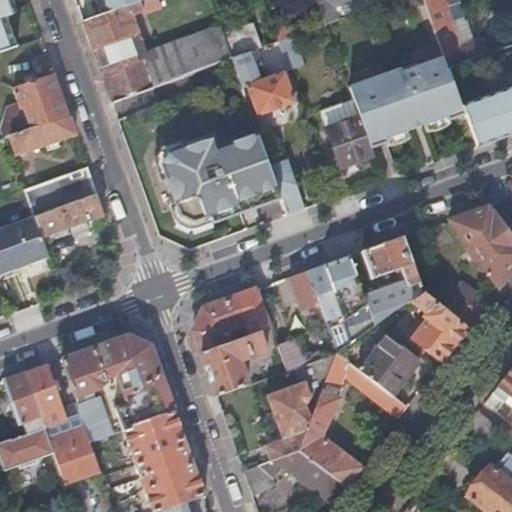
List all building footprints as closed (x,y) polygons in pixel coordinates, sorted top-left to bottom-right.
[(0,0),(0,52),(14,47),(3,17),(10,15),(3,0),(0,0)] [(155,0),(145,0),(144,1),(107,14),(82,22),(101,75),(147,58),(144,53),(132,17),(142,13),(143,15),(159,10),(155,0)] [(144,1),(143,0),(102,0),(107,14),(144,1)] [(316,0),(325,23),(338,19),(335,11),(341,9),(343,14),(359,8),(360,11),(389,0),(316,0)] [(421,0),(442,57),(446,68),(490,53),(484,37),(459,46),(443,0),(421,0)] [(222,35),(230,58),(256,49),(260,47),(252,24),(222,35)] [(101,75),(110,101),(230,58),(222,35),(219,26),(144,53),(147,58),(101,75)] [(285,26),(274,31),(277,41),(289,37),(285,26)] [(289,37),(277,41),(288,70),(304,65),(293,35),(289,37)] [(463,114),(475,147),(511,133),(511,44),(490,53),(446,68),(463,114)] [(256,49),(230,58),(241,89),(246,87),(257,117),(294,104),(283,73),(267,79),(256,49)] [(389,73),(348,88),(353,101),(359,118),(370,148),(383,143),(384,142),(383,139),(406,131),(408,130),(420,125),(423,125),(423,124),(445,116),(446,120),(463,114),(446,68),(442,57),(416,67),(415,63),(389,73)] [(67,117),(53,76),(13,90),(19,108),(6,112),(1,129),(4,139),(11,137),(67,117)] [(246,87),(241,89),(252,119),(257,117),(246,87)] [(328,129),(359,118),(353,101),(322,112),(328,129)] [(74,135),(67,117),(11,137),(17,155),(45,145),(47,152),(52,150),(50,143),(56,141),(74,135)] [(340,167),(373,156),(370,148),(359,118),(328,129),(327,129),(340,167)] [(277,189),(275,184),(258,137),(258,136),(217,151),(213,139),(182,149),(169,154),(163,168),(168,182),(176,204),(180,217),(194,223),(207,218),(238,207),(237,204),(277,189)] [(50,143),(52,150),(59,148),(56,141),(50,143)] [(169,154),(182,149),(180,143),(164,149),(156,167),(162,184),(168,182),(163,168),(169,154)] [(86,168),(23,190),(33,218),(96,196),(86,168)] [(280,199),(283,208),(298,202),(290,179),(275,184),(277,189),(280,199)] [(19,180),(7,185),(21,223),(33,218),(23,190),(19,180)] [(240,213),(280,199),(277,189),(237,204),(238,207),(240,213)] [(96,196),(33,218),(42,243),(55,238),(53,232),(102,215),(96,196)] [(209,224),(207,218),(194,223),(180,217),(176,204),(170,206),(176,222),(193,230),(209,224)] [(488,208),(450,222),(469,249),(466,251),(474,262),(478,259),(499,288),(511,271),(511,239),(494,213),(492,214),(488,208)] [(20,223),(0,230),(0,274),(48,258),(42,243),(33,218),(21,223),(20,223)] [(411,302),(421,295),(402,239),(363,253),(372,280),(401,270),(409,293),(406,294),(402,283),(365,296),(376,326),(379,323),(409,301),(411,302)] [(365,296),(348,258),(325,267),(337,301),(339,305),(365,296)] [(67,266),(53,271),(62,296),(77,291),(67,266)] [(337,301),(325,267),(309,272),(321,307),(337,301)] [(321,307),(309,272),(276,284),(284,305),(299,300),(303,314),(321,307)] [(462,283),(441,310),(467,330),(488,303),(462,283)] [(263,334),(274,330),(260,290),(204,310),(194,331),(203,355),(230,345),(233,344),(228,330),(239,326),(244,340),(263,334)] [(441,310),(421,295),(411,302),(427,315),(428,319),(412,341),(441,363),(467,330),(441,310)] [(353,344),(376,326),(365,296),(339,305),(353,344)] [(338,355),(353,344),(339,305),(337,301),(321,307),(338,355)] [(230,345),(203,355),(218,398),(250,386),(241,361),(269,351),(263,334),(244,340),(234,344),(233,344),(230,345)] [(90,445),(91,445),(115,436),(101,397),(96,399),(94,394),(101,392),(103,387),(102,382),(118,376),(128,405),(117,409),(153,511),(162,511),(187,503),(206,497),(152,346),(130,336),(62,361),(77,403),(78,405),(78,411),(90,445)] [(296,370),(316,363),(313,357),(307,359),(300,338),(279,346),(289,372),(296,370)] [(390,394),(393,396),(418,363),(387,338),(360,371),(390,394)] [(265,446),(270,462),(301,451),(315,413),(338,355),(316,363),(296,370),(301,384),(267,396),(283,439),(268,445),(265,446)] [(398,420),(407,408),(393,396),(390,394),(360,371),(338,355),(315,413),(301,451),(347,487),(362,467),(323,438),(341,399),(329,394),(332,386),(339,389),(345,375),(398,420)] [(47,366),(25,374),(54,454),(66,485),(101,473),(91,445),(90,445),(78,411),(78,405),(77,403),(62,409),(47,366)] [(511,367),(492,393),(504,402),(505,400),(511,405),(511,407),(504,418),(511,424),(511,367)] [(0,458),(5,471),(54,454),(25,374),(4,382),(18,423),(23,424),(27,434),(0,444),(0,458)] [(492,393),(484,403),(496,412),(504,402),(492,393)] [(478,411),(464,430),(485,447),(500,428),(478,411)] [(347,487),(301,451),(270,462),(245,471),(252,493),(275,481),(273,478),(282,467),(332,506),(347,487)] [(490,466),(466,497),(486,511),(510,511),(511,510),(511,456),(506,452),(493,469),(490,466)] [(162,511),(190,511),(187,503),(162,511)]
